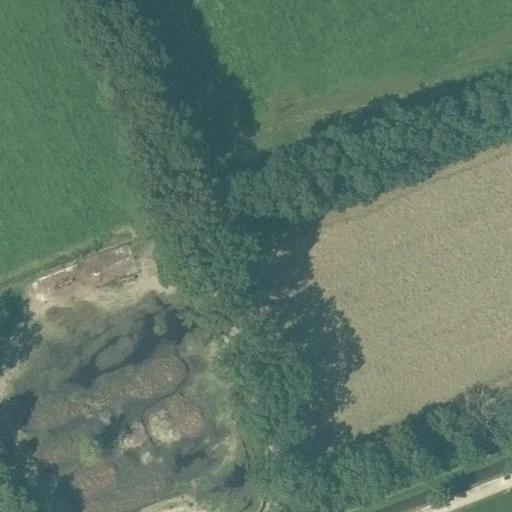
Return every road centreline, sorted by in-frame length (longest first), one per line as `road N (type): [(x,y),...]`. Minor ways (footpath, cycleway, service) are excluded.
road 1 (track): [(99,0),(193,235)]
road 2 (track): [(511,444),(345,511)]
